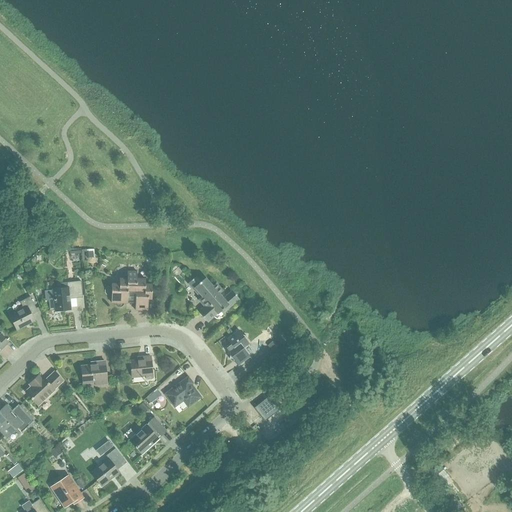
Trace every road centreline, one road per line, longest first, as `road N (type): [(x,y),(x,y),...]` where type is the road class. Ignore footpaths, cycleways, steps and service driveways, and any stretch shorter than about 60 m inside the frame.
road 1 (residential): [(116,511),(235,408),(198,356),(160,331),(56,340),(0,383)]
road 2 (primary): [(380,441),(511,324)]
